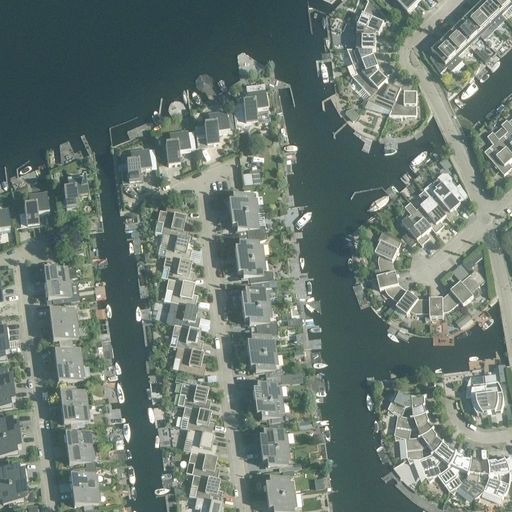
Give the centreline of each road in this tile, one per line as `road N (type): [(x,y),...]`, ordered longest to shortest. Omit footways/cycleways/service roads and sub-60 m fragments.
road 1 (residential): [(243,511),(201,182)]
road 2 (residential): [(485,217),(441,112),(404,63),(407,49),(457,0)]
road 3 (residential): [(52,511),(19,256)]
